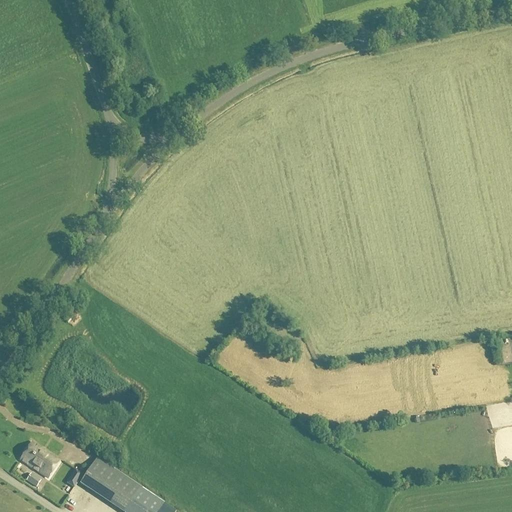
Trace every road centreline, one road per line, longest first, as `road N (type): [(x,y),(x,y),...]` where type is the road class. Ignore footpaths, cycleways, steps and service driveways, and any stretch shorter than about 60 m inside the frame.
road 1 (unclassified): [(169,140),(222,100),(303,60),(511,10)]
road 2 (unclassified): [(0,375),(104,218)]
road 3 (unclassified): [(110,127),(65,0)]
